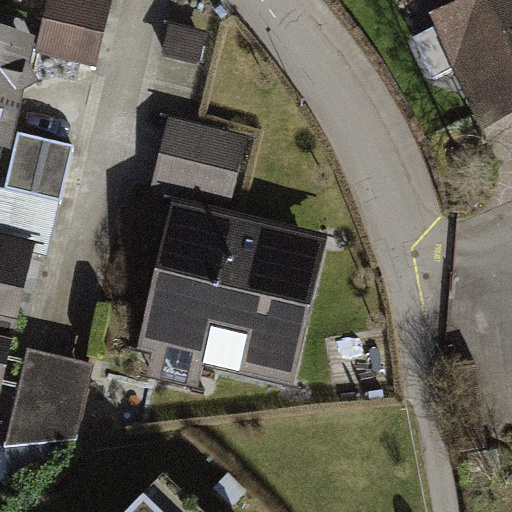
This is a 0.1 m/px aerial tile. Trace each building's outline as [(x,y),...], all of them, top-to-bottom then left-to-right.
[(112,1),(109,0),(53,0),(42,49),(98,61),(112,1)] [(511,0),(424,0),(483,128),(511,114),(511,0)] [(38,34),(0,25),(0,142),(12,145),(24,95),(42,84),(31,65),(38,34)] [(208,32),(173,25),(166,58),(200,65),(208,32)] [(248,140),(171,123),(156,189),(233,206),(248,140)] [(327,244),(172,209),(133,383),(196,398),(202,373),(293,393),(327,244)] [(0,232),(0,325),(16,329),(36,241),(0,232)] [(0,325),(0,400),(16,329),(0,325)] [(93,365),(28,350),(6,450),(75,444),(93,365)] [(200,511),(164,476),(128,511),(200,511)]
